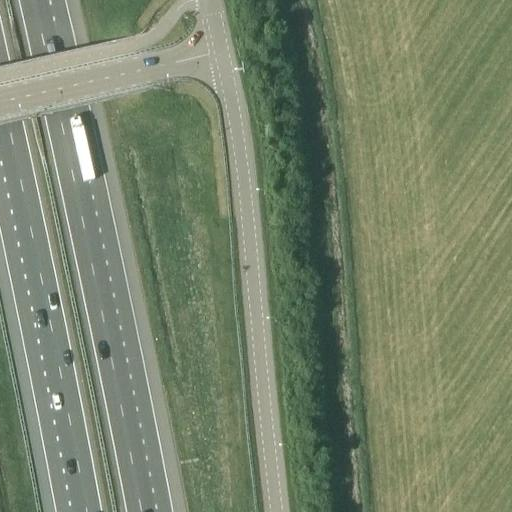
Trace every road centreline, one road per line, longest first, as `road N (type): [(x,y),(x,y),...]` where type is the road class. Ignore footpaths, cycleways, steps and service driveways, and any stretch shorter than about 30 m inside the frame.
road 1 (motorway): [(139,511),(33,0)]
road 2 (unclassified): [(221,54),(279,511)]
road 3 (motorway): [(0,93),(86,511)]
road 4 (tertiary): [(0,105),(221,54)]
